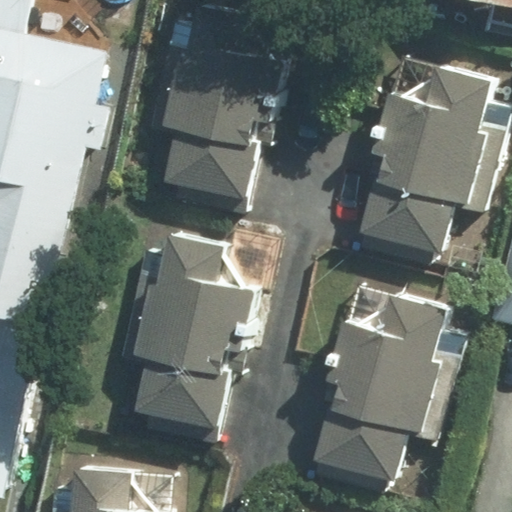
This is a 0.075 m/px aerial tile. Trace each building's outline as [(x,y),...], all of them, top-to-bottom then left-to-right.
[(0,0),(0,500),(18,504),(90,149),(101,151),(121,51),(29,32),(35,0),(0,0)] [(277,17),(186,0),(176,0),(153,134),(170,137),(160,189),(243,204),(277,17)] [(460,209),(492,216),(511,130),(511,112),(484,106),(490,79),(400,58),(359,235),(449,256),(460,209)] [(140,249),(122,359),(145,362),(138,409),(230,424),(252,288),(226,259),(228,243),(166,233),(163,252),(140,249)] [(511,246),(492,322),(511,326),(511,246)] [(444,442),(465,353),(448,349),(457,309),(354,285),(312,466),(401,487),(413,435),(444,442)] [(173,511),(175,478),(83,473),(81,511),(173,511)]
